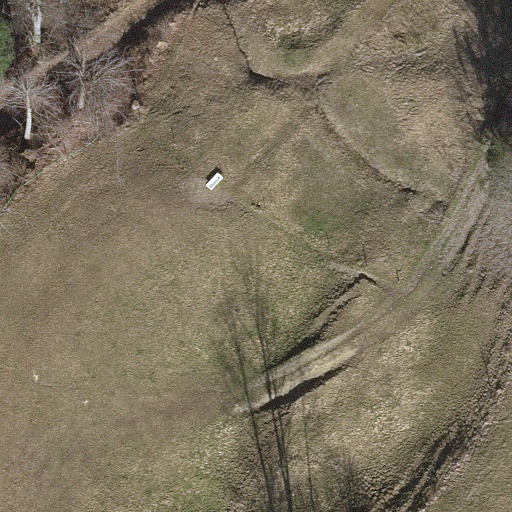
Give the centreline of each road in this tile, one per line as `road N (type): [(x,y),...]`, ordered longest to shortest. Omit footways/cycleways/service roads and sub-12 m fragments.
road 1 (track): [(394,0),(234,163),(181,229),(121,328),(41,511)]
road 2 (track): [(0,108),(160,0)]
